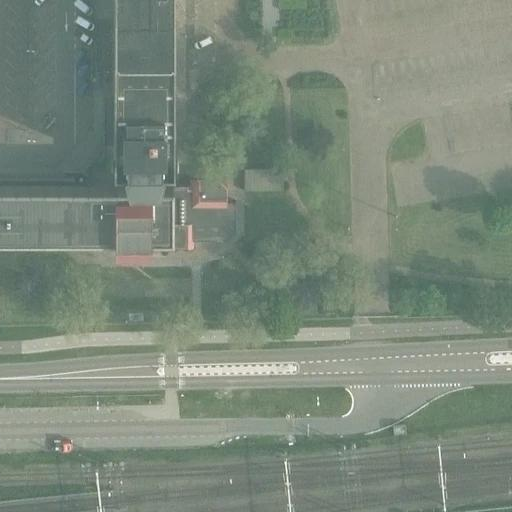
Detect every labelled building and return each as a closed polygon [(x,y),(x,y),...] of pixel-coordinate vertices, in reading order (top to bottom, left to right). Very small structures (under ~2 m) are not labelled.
[(111,0),(110,160),(123,160),(128,175),(140,175),(149,175),(155,175),(161,159),(171,158),(171,0),(111,0)] [(284,167),(245,167),(245,190),(284,190),(284,167)] [(149,175),(140,175),(140,184),(149,184),(149,175)] [(171,184),(149,184),(140,184),(0,183),(0,235),(114,236),(113,249),(187,249),(187,240),(225,240),(234,231),(234,200),(224,199),(225,187),(217,178),(197,179),(197,185),(171,186),(171,184)] [(0,511),(0,502),(114,491),(114,489),(0,500),(0,511)]
